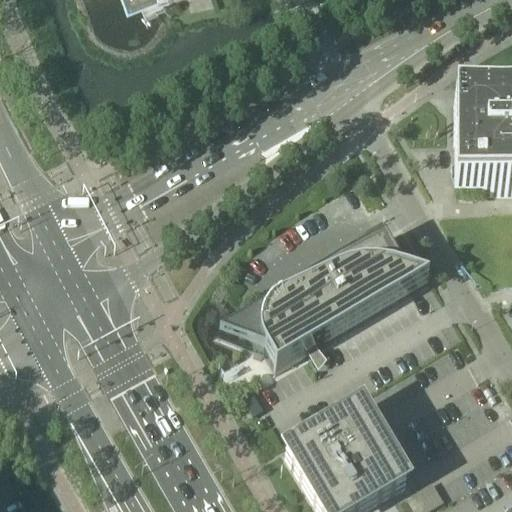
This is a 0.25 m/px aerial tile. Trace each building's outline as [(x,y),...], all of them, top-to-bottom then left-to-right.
[(511,108),(454,108),(453,148),(459,148),(459,159),(454,159),(454,172),(451,172),(451,173),(453,173),(453,184),(453,198),(482,198),(511,198),(511,108)] [(505,220),(483,220),(483,271),(494,291),(505,291),(505,220)] [(414,296),(384,245),(383,244),(218,341),(263,358),(275,378),(307,359),(314,370),(323,362),(317,354),(414,296)] [(309,445),(299,450),(284,459),(315,511),(368,511),(405,490),(391,466),(375,438),(360,414),(309,445)] [(431,488),(406,503),(411,511),(434,511),(443,507),(431,488)]
